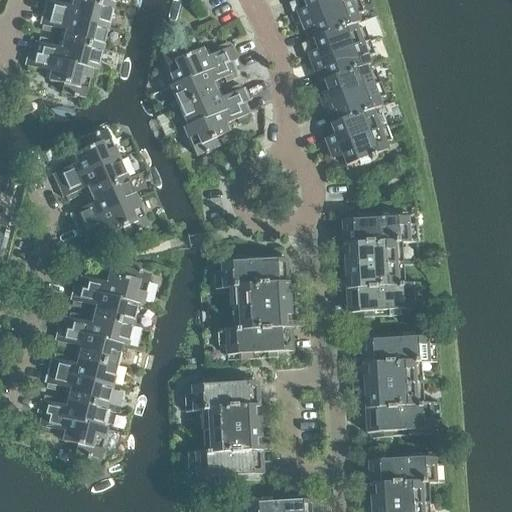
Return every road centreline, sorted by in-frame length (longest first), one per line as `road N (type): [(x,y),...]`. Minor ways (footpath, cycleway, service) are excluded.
road 1 (residential): [(326,368),(280,372),(290,475),(345,472)]
road 2 (residential): [(287,157),(281,72),(248,0)]
road 3 (residential): [(287,157),(249,169),(240,207),(265,234),(298,231)]
road 4 (residential): [(326,368),(313,253),(298,231)]
road 5 (residential): [(25,312),(46,224),(31,189)]
